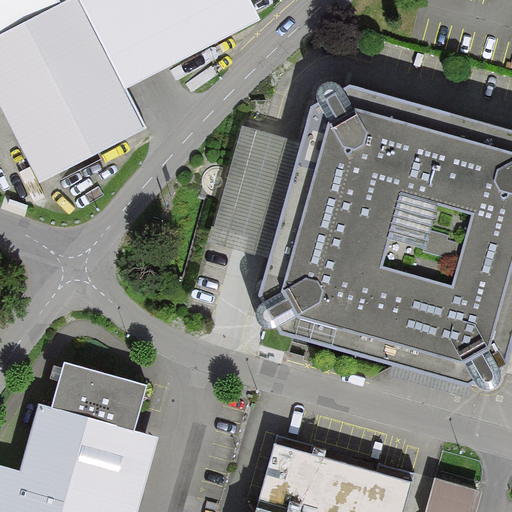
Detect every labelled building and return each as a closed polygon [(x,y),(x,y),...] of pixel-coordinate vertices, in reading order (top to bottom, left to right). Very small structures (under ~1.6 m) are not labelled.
[(75,0),(0,0),(0,104),(38,179),(139,128),(121,91),(75,0)] [(75,0),(121,91),(261,20),(251,0),(75,0)] [(293,105),(238,307),(253,331),(458,390),(489,370),(511,279),(511,137),(328,85),(293,105)] [(0,511),(140,511),(163,439),(131,429),(143,391),(53,364),(16,481),(0,476),(0,511)] [(263,443),(243,511),(396,511),(404,484),(263,443)] [(470,511),(475,494),(433,483),(425,511),(470,511)]
